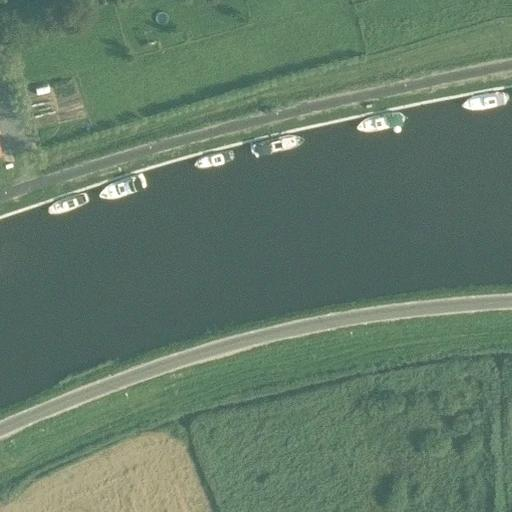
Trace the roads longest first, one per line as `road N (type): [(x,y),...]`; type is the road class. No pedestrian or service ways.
road 1 (unclassified): [(0,432),(71,399),(232,349),(426,313),(511,308)]
road 2 (unclassified): [(0,196),(261,119),(511,64)]
